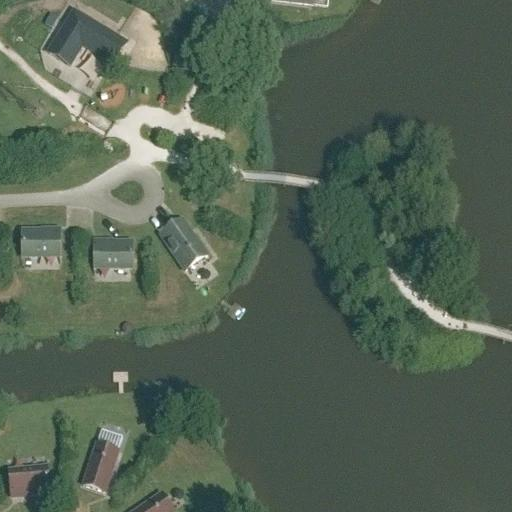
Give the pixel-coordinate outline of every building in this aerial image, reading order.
[(70,69),(82,48),(113,67),(126,46),(74,14),(48,56),(70,69)] [(58,20),(51,16),(45,26),(52,31),(58,20)] [(179,225),(160,238),(185,274),(207,259),(194,239),(190,241),(179,225)] [(60,234),(22,234),(22,257),(22,260),(41,260),(41,257),(61,257),(60,234)] [(133,245),(94,245),(94,269),(114,269),(114,271),(132,271),(132,269),(133,269),(133,245)] [(105,496),(118,454),(97,447),(83,488),(105,496)] [(11,499),(49,495),(47,472),(47,470),(28,471),(28,474),(9,476),(11,499)] [(172,511),(162,496),(138,511),(172,511)]
